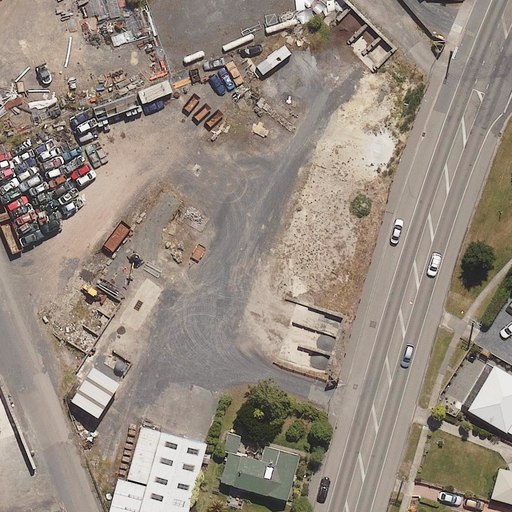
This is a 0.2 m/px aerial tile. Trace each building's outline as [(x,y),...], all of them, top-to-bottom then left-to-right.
[(511,365),(511,335),(508,333),(494,354),(511,365)] [(511,373),(482,358),(457,406),(511,435),(511,373)] [(94,413),(115,379),(88,363),(67,397),(94,413)] [(115,511),(184,511),(204,441),(140,424),(125,478),(116,476),(107,510),(115,511)] [(284,499),(297,454),(277,448),(273,463),(226,449),(217,479),(284,499)] [(511,470),(497,466),(489,496),(511,501),(511,470)]
